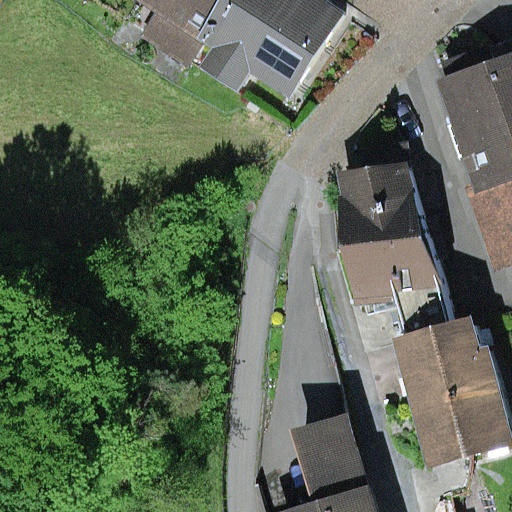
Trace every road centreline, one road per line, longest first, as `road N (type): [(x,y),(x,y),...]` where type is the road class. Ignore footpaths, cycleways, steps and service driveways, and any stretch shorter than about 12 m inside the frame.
road 1 (track): [(280,196),(258,278),(246,389),(248,511)]
road 2 (residential): [(448,0),(337,120),(280,196)]
